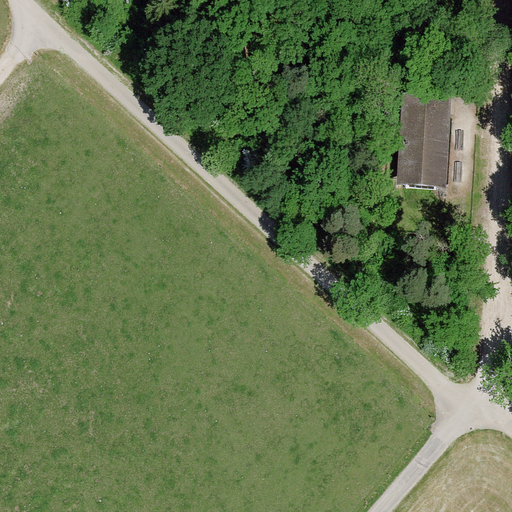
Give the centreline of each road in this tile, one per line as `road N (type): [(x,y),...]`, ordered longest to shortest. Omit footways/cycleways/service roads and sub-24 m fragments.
road 1 (track): [(472,396),(440,385),(16,0)]
road 2 (track): [(472,396),(501,341),(504,0)]
road 3 (unclassified): [(376,511),(472,396)]
